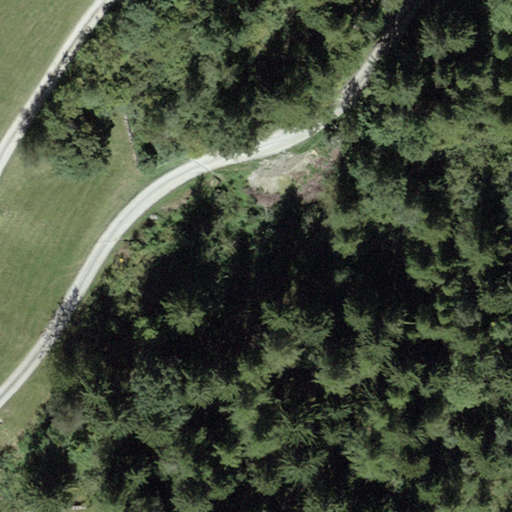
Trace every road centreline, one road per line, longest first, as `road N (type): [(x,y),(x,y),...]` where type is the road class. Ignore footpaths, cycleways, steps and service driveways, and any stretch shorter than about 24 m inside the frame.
road 1 (track): [(0,402),(43,354),(110,239),(153,195),(189,170),(302,128),(347,101),(414,0)]
road 2 (track): [(109,0),(0,162)]
